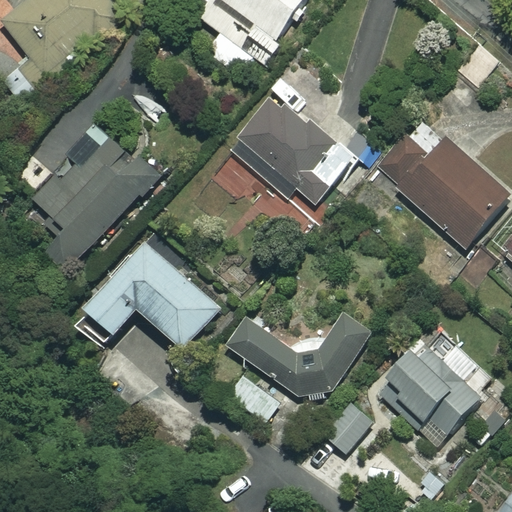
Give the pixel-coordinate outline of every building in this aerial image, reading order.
[(128,15),(111,0),(30,0),(4,28),(36,57),(8,87),(36,114),(128,15)] [(214,0),(201,19),(222,33),(214,45),(245,66),(253,55),(266,64),(310,0),(214,0)] [(505,66),(486,49),(463,76),(482,93),(505,66)] [(311,129),(278,102),(235,154),(290,199),(298,191),(317,207),(356,159),(315,125),(311,129)] [(511,202),(511,195),(426,118),(379,171),(468,251),(511,202)] [(159,183),(100,127),(72,158),(76,162),(39,200),(73,233),(53,254),(73,273),(159,183)] [(400,193),(375,175),(351,207),(376,226),(400,193)] [(226,310),(152,240),(88,308),(118,336),(143,310),(187,352),(226,310)] [(377,334),(349,313),(313,363),(251,318),(230,347),(320,412),(377,334)] [(469,370),(438,344),(422,364),(415,358),(383,398),(405,417),(412,409),(429,423),(422,432),(442,448),(486,395),(464,376),(469,370)] [(284,404),(245,375),(230,396),(269,425),(284,404)] [(375,424),(353,407),(328,438),(350,455),(375,424)] [(424,511),(435,498),(419,486),(399,511),(424,511)]
